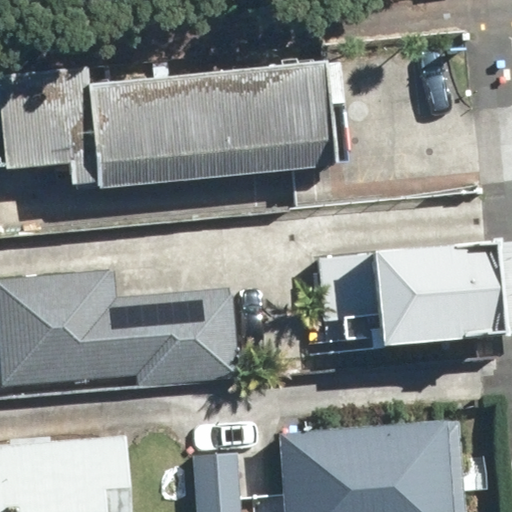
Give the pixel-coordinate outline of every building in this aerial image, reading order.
[(336,133),(332,74),(147,87),(149,120),(95,123),(91,75),(10,80),(19,204),(63,201),(65,226),(382,204),(377,130),(336,133)] [(359,319),(362,349),(484,339),(477,247),(309,261),(314,322),(359,319)] [(0,272),(0,378),(227,361),(221,284),(102,293),(100,264),(0,272)] [(461,511),(455,421),(273,434),(278,511),(461,511)] [(125,511),(121,437),(0,444),(0,511),(125,511)] [(234,511),(231,453),(185,455),(188,511),(234,511)]
